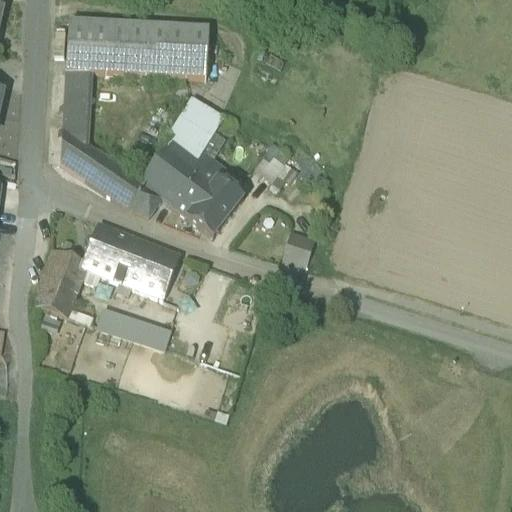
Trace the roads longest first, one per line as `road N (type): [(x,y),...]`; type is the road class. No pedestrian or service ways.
road 1 (residential): [(25,191),(511,357)]
road 2 (residential): [(26,387),(13,276),(25,191)]
road 3 (residential): [(25,191),(33,0)]
